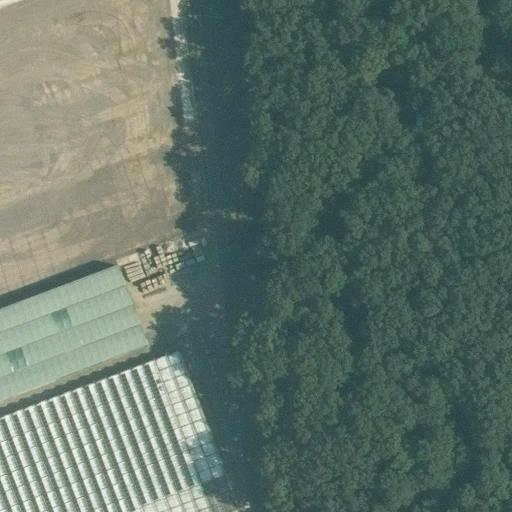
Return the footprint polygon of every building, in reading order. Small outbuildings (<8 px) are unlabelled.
[(33,289),(205,232),(165,114),(152,132),(156,145),(148,173),(134,178),(143,190),(153,192),(141,196),(151,199),(179,190),(173,198),(152,206),(150,209),(122,218),(118,206),(91,198),(83,205),(90,210),(89,216),(105,220),(109,225),(107,227),(88,233),(91,237),(73,243),(64,250),(60,263),(51,266),(46,262),(39,267),(33,289)] [(116,269),(0,312),(0,403),(145,349),(116,271),(116,269)] [(176,354),(0,420),(0,511),(208,511),(208,510),(200,489),(221,480),(230,502),(232,501),(176,354)] [(221,480),(200,489),(208,510),(230,502),(221,480)] [(230,502),(208,510),(208,511),(234,511),(236,511),(232,501),(230,502)]
